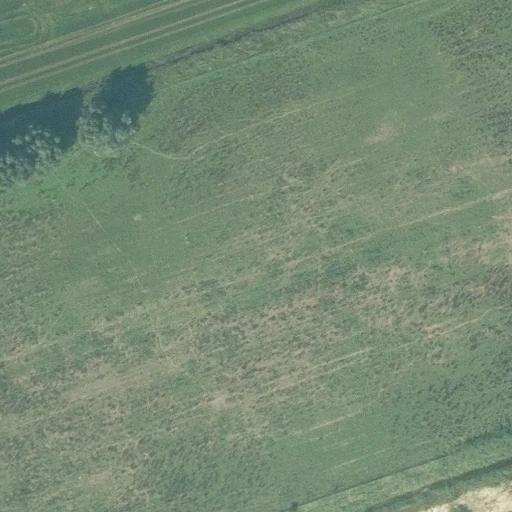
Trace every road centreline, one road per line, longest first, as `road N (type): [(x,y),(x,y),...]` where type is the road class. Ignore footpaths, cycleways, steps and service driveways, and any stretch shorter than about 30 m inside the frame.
road 1 (residential): [(486,8),(87,159)]
road 2 (residential): [(258,511),(231,437),(87,159)]
road 3 (residential): [(87,159),(69,125),(52,0)]
